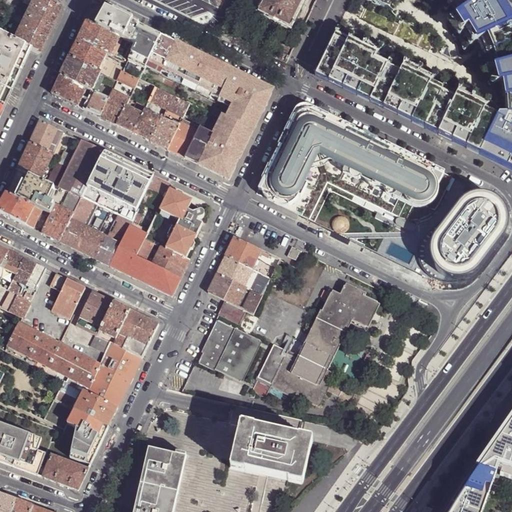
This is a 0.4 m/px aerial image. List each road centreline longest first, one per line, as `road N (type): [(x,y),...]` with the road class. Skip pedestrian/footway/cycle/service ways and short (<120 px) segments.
road 1 (unclassified): [(293,80),(511,197)]
road 2 (secondary): [(369,511),(511,321)]
road 3 (residential): [(237,202),(32,102)]
road 4 (unclassified): [(237,202),(434,297)]
road 5 (residential): [(180,321),(89,509)]
road 6 (residential): [(0,231),(180,321)]
road 7 (secondary): [(397,511),(511,357)]
road 8 (unclassified): [(120,0),(293,80)]
road 9 (secondary): [(511,284),(424,402)]
road 10 (secondary): [(424,402),(345,511)]
road 11 (residential): [(293,80),(237,202)]
road 12 (residential): [(237,202),(180,321)]
